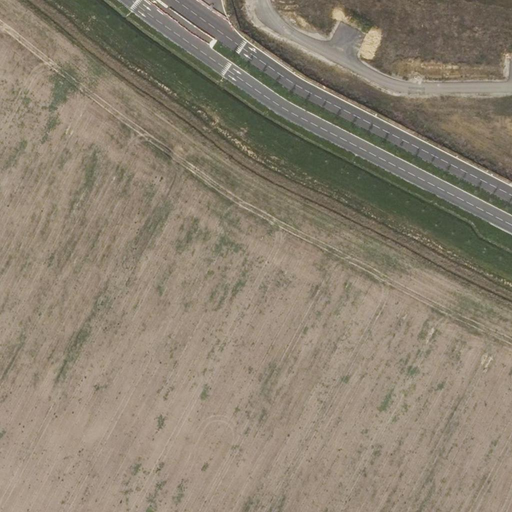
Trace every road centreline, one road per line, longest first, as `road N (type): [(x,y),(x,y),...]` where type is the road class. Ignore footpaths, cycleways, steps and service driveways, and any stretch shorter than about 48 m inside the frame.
road 1 (tertiary): [(181,36),(322,129),(511,225)]
road 2 (tertiary): [(511,194),(336,103),(198,16)]
